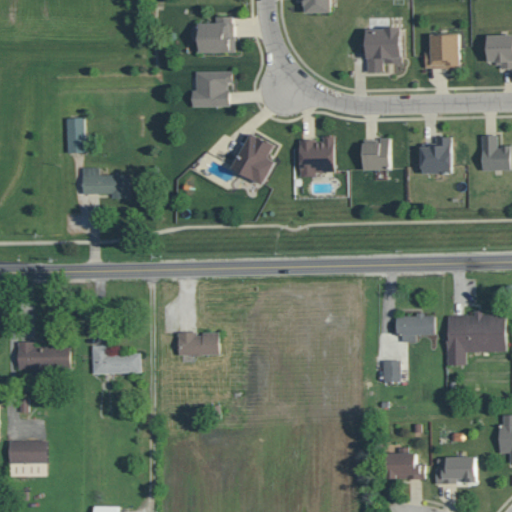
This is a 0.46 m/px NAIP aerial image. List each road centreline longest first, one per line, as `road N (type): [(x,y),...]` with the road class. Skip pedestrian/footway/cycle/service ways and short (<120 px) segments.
road 1 (primary): [(0,272),(511,260)]
road 2 (residential): [(297,77),(322,93),(354,97),(511,100)]
